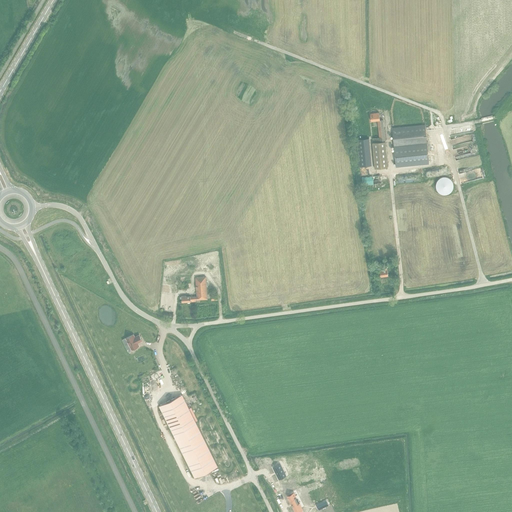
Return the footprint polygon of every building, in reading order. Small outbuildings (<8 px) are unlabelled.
[(375,169),(388,167),(386,146),(385,141),(385,137),(383,119),(380,120),(379,112),(370,113),(371,121),(377,120),(379,137),(373,138),(373,142),(372,142),(375,169)] [(429,163),(425,125),(392,128),(396,166),(429,163)] [(358,143),(360,166),(365,166),(363,146),(369,145),(369,142),(358,143)] [(362,177),(363,190),(381,188),(380,175),(362,177)] [(438,184),(437,187),(438,191),(441,193),(444,195),(447,195),(450,194),(453,192),(455,189),(455,186),(454,182),(452,180),(449,178),(445,178),(442,179),(439,181),(438,184)] [(380,277),(388,276),(387,267),(383,267),(383,270),(379,271),(380,277)] [(196,300),(207,299),(206,276),(195,277),(196,296),(191,297),(190,296),(186,296),(186,295),(182,296),(182,302),(196,301),(196,300)] [(132,349),(139,345),(138,343),(142,341),(139,335),(135,337),(133,334),(126,338),(132,349)] [(182,394),(159,405),(195,477),(218,466),(182,394)] [(280,464),(274,467),(279,478),(286,475),(280,464)] [(295,494),(288,497),(295,511),(299,511),(303,510),(295,494)]
